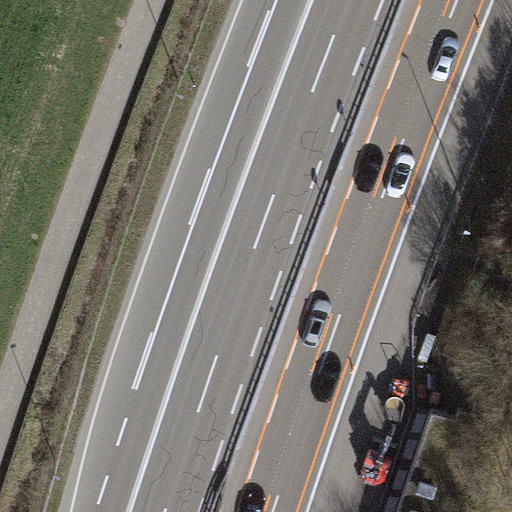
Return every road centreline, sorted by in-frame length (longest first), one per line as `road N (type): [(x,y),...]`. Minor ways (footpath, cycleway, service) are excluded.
road 1 (motorway): [(338,0),(153,511)]
road 2 (motorway): [(284,511),(462,0)]
road 3 (track): [(0,436),(161,0)]
